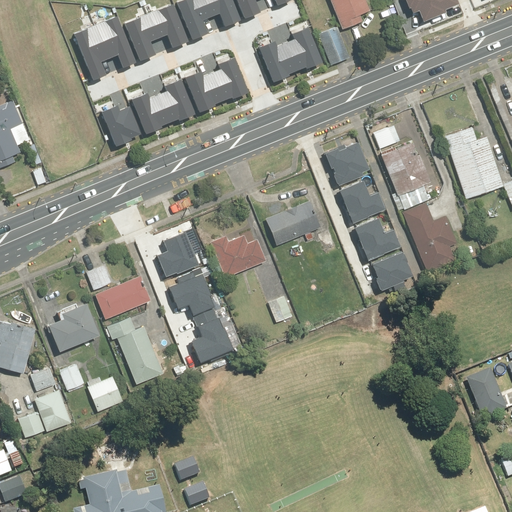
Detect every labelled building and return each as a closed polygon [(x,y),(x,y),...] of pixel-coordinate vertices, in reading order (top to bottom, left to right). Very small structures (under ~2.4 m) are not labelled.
[(166,0),(119,20),(135,59),(153,52),(148,39),(163,32),(169,46),(187,39),(170,0),(166,0)] [(174,0),(190,37),(208,30),(202,16),(218,10),(223,24),(241,16),(233,0),(174,0)] [(236,0),(242,15),(260,8),(257,0),(275,0),(276,2),(280,0),(236,0)] [(329,0),(342,30),(362,22),(359,15),(370,11),(365,0),(329,0)] [(400,0),(404,12),(414,9),(417,19),(442,11),(440,7),(454,3),(453,0),(400,0)] [(71,32),(91,78),(103,73),(98,63),(115,56),(118,65),(131,60),(112,15),(71,32)] [(253,40),(268,80),(320,60),(306,22),(289,28),(292,36),(270,44),(267,35),(253,40)] [(337,26),(319,33),(332,65),(350,57),(337,26)] [(180,73),(195,113),(247,93),(232,54),(216,61),(219,69),(197,77),(194,68),(180,73)] [(126,95),(142,135),(194,115),(179,76),(162,83),(165,91),(143,99),(140,90),(126,95)] [(0,161),(3,168),(19,161),(16,154),(23,151),(20,145),(31,141),(14,100),(0,105),(0,161)] [(98,107),(110,144),(136,134),(125,105),(114,110),(111,101),(98,107)] [(407,121),(374,132),(380,148),(413,136),(407,121)] [(472,126),(443,136),(465,200),(504,187),(486,135),(476,138),(472,126)] [(320,152),(331,183),(363,172),(352,140),(320,152)] [(411,142),(377,155),(393,195),(429,181),(417,152),(415,153),(411,142)] [(335,185),(349,219),(380,206),(373,189),(365,193),(358,175),(335,185)] [(263,219),(274,244),(319,226),(309,200),(263,219)] [(424,202),(401,211),(426,271),(455,259),(449,245),(456,242),(445,215),(432,220),(424,202)] [(351,225),(365,259),(396,246),(389,229),(381,232),(374,215),(351,225)] [(157,253),(164,273),(196,261),(185,229),(161,237),(165,250),(157,253)] [(224,235),(208,242),(223,278),(265,261),(255,238),(246,242),(243,234),(226,241),(224,235)] [(397,251),(367,263),(377,290),(408,279),(397,251)] [(106,265),(87,272),(94,290),(113,283),(106,265)] [(186,301),(191,314),(214,305),(209,293),(212,292),(203,269),(197,272),(195,268),(177,276),(179,280),(168,285),(176,305),(186,301)] [(138,275),(93,293),(103,318),(148,300),(138,275)] [(286,295),(268,302),(277,324),(295,316),(286,295)] [(56,350),(96,334),(83,303),(60,312),(62,317),(45,323),(56,350)] [(198,333),(189,337),(199,359),(210,355),(211,357),(226,351),(225,348),(231,345),(214,305),(191,314),(198,333)] [(161,372),(143,326),(134,330),(129,317),(105,327),(110,339),(115,337),(134,383),(161,372)] [(33,330),(0,321),(0,366),(22,372),(33,330)] [(78,363),(60,370),(68,391),(86,384),(78,363)] [(51,368),(31,375),(36,390),(56,383),(51,368)] [(505,409),(489,368),(464,378),(480,418),(505,409)] [(112,376),(86,387),(96,412),(122,402),(112,376)] [(61,389),(36,398),(41,412),(21,419),(28,439),(73,422),(61,389)] [(5,450),(0,452),(0,477),(14,472),(5,450)] [(18,450),(10,454),(17,469),(25,465),(18,450)] [(511,456),(503,460),(510,477),(511,476),(511,456)] [(194,457),(176,464),(182,480),(199,473),(194,457)] [(73,510),(74,511),(159,511),(154,491),(123,498),(115,472),(79,481),(86,506),(73,510)] [(22,477),(0,486),(0,487),(7,505),(30,496),(22,477)] [(203,480),(185,488),(192,504),(210,496),(203,480)]
